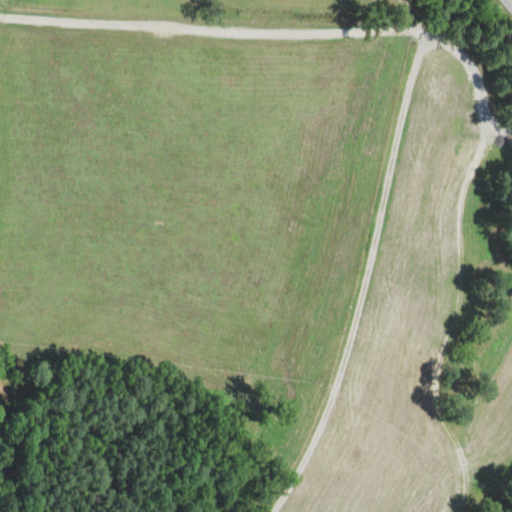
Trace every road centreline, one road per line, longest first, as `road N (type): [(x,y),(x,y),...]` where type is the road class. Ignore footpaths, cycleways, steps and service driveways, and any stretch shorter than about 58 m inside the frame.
road 1 (track): [(459,511),(460,459),(435,405),(432,373),(455,318),(458,211),(479,150),(483,103),(461,51),(421,31)]
road 2 (track): [(269,511),(319,424),(357,312),(421,31)]
road 3 (track): [(0,15),(421,31)]
